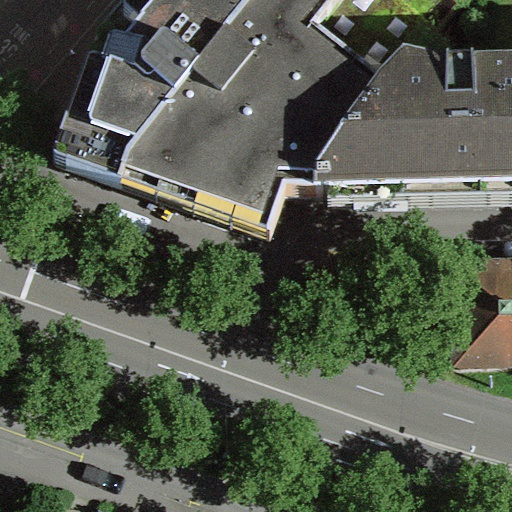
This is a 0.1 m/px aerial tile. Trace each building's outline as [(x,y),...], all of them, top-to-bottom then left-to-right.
[(137,0),(126,13),(126,18),(133,25),(115,45),(108,49),(100,71),(92,68),(89,69),(87,71),(53,165),(55,169),(119,192),(128,168),(262,0),(396,0),(435,34),(464,0),(137,0)] [(396,0),(262,0),(128,168),(119,192),(171,210),(270,245),(285,201),(315,200),(315,185),(404,68),(435,34),(396,0)] [(511,75),(511,0),(477,0),(479,77),(511,75)] [(315,185),(315,200),(509,196),(511,196),(511,75),(479,77),(404,68),(315,185)] [(456,367),(511,364),(511,267),(477,269),(454,269),(456,367)]
